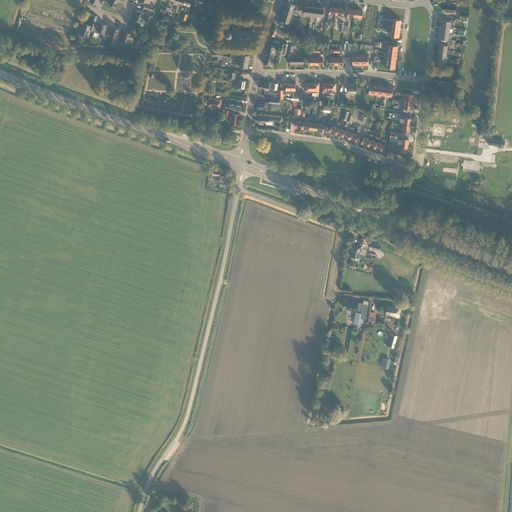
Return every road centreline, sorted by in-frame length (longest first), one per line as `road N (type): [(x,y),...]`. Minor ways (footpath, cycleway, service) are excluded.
road 1 (unclassified): [(139,511),(188,411),(238,188)]
road 2 (primary): [(504,262),(241,163)]
road 3 (primary): [(241,163),(0,72)]
road 4 (unclassified): [(385,299),(332,291),(335,224),(238,188)]
road 5 (residential): [(415,160),(405,168),(336,142),(246,131)]
road 6 (residential): [(425,79),(256,72)]
